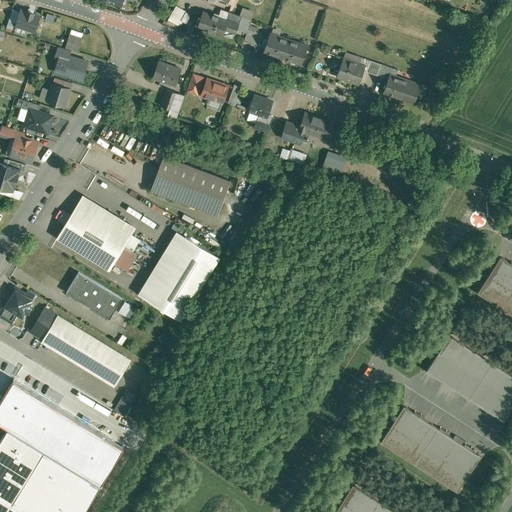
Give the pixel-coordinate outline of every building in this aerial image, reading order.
[(186,11),(177,6),(169,18),(179,23),(186,11)] [(21,10),(16,25),(35,31),(40,16),(33,14),(34,12),(28,10),(28,12),(21,10)] [(226,18),(203,10),(201,18),(198,17),(197,21),(199,21),(198,27),(223,35),(226,29),(236,33),(240,24),(240,23),(226,18)] [(242,16),(229,11),(226,18),(240,23),(242,16)] [(252,19),(242,16),(240,23),(240,24),(249,27),(252,19)] [(264,34),(248,29),(244,40),(260,46),(264,34)] [(308,46),(271,33),(264,51),(302,63),(308,46)] [(71,49),(59,46),(56,57),(60,58),(61,53),(69,55),(71,49)] [(69,55),(61,53),(60,58),(56,71),(83,79),(88,61),(69,55)] [(365,66),(343,58),(337,76),(359,83),(365,66)] [(381,63),(371,60),(367,71),(377,75),(381,63)] [(181,68),(159,61),(153,77),(176,85),(181,68)] [(399,69),(381,63),(377,75),(389,78),(390,73),(397,76),(399,69)] [(203,77),(194,73),(188,90),(197,93),(203,77)] [(397,76),(390,73),(389,78),(385,91),(392,93),(392,94),(415,102),(421,84),(397,76)] [(228,85),(208,78),(202,95),(211,98),(211,97),(223,101),(228,85)] [(73,82),(61,79),(60,84),(71,88),(73,82)] [(60,84),(54,83),(52,84),(50,90),(51,92),(48,100),(65,105),(68,95),(69,95),(71,88),(60,84)] [(246,102),(236,100),(238,86),(232,84),(228,104),(245,107),(246,102)] [(179,93),(167,89),(162,105),(172,109),(173,109),(179,93)] [(179,93),(173,109),(172,109),(170,114),(177,117),(185,95),(179,93)] [(271,101),(254,95),(249,110),(259,113),(265,116),(266,116),(267,112),(271,101)] [(41,104),(24,99),(21,107),(30,110),(30,108),(39,111),(41,104)] [(39,111),(30,108),(30,110),(25,125),(48,132),(53,115),(39,111)] [(274,114),(267,112),(266,116),(265,116),(263,122),(267,123),(270,124),(274,114)] [(301,126),(288,121),(282,136),(300,142),(305,129),(329,138),(335,122),(306,112),(301,126)] [(265,116),(259,113),(255,126),(265,130),(267,123),(263,122),(265,116)] [(17,129),(4,125),(1,133),(15,137),(17,129)] [(24,131),(17,129),(15,137),(17,138),(18,136),(23,137),(24,131)] [(23,137),(18,136),(17,138),(13,154),(32,159),(36,145),(31,143),(32,140),(23,137)] [(303,151),(291,147),(287,158),(299,162),(303,151)] [(155,164),(159,153),(153,151),(149,162),(155,164)] [(339,158),(328,154),(324,165),(335,168),(339,158)] [(230,180),(164,155),(152,189),(218,214),(230,180)] [(26,164),(9,159),(7,165),(19,168),(19,169),(24,171),(26,164)] [(7,165),(0,162),(0,174),(17,179),(19,174),(17,173),(19,169),(19,168),(7,165)] [(335,168),(324,165),(323,170),(333,174),(335,168)] [(17,179),(0,174),(0,186),(12,190),(13,189),(14,185),(15,185),(17,179)] [(23,192),(13,189),(12,190),(0,186),(0,192),(19,199),(23,192)] [(132,234),(79,201),(71,215),(64,211),(59,219),(66,223),(58,237),(110,269),(115,261),(124,246),(126,243),(132,234)] [(140,239),(132,234),(126,243),(134,249),(140,239)] [(220,256),(186,235),(147,298),(182,319),(220,256)] [(137,254),(124,246),(115,261),(128,269),(137,254)] [(511,313),(511,262),(501,255),(477,291),(511,313)] [(123,297),(79,271),(67,291),(110,318),(123,297)] [(25,294),(15,288),(5,304),(19,312),(23,315),(25,310),(28,309),(31,306),(30,303),(32,299),(25,294)] [(36,294),(28,289),(25,294),(32,299),(33,299),(36,294)] [(118,311),(129,317),(135,306),(124,300),(118,311)] [(19,312),(5,304),(0,312),(0,313),(13,322),(19,312)] [(46,306),(31,330),(32,331),(44,338),(59,314),(47,307),(46,306)] [(110,346),(59,314),(44,338),(43,340),(94,372),(110,346)] [(511,409),(511,375),(453,336),(430,371),(439,378),(438,380),(445,385),(446,382),(465,394),(463,396),(470,401),(471,399),(489,410),(488,413),(494,417),(495,415),(505,421),(511,409)] [(131,358),(110,346),(94,372),(115,385),(131,358)] [(0,511),(83,511),(124,445),(14,378),(0,400),(0,420),(9,426),(0,439),(0,511)] [(125,388),(113,409),(125,415),(136,395),(125,388)] [(424,416),(417,412),(416,414),(406,408),(383,442),(458,492),(481,457),(471,451),(473,448),(467,445),(466,447),(447,435),(449,432),(443,428),(441,431),(423,419),(424,416)] [(396,511),(354,485),(336,511),(396,511)]
